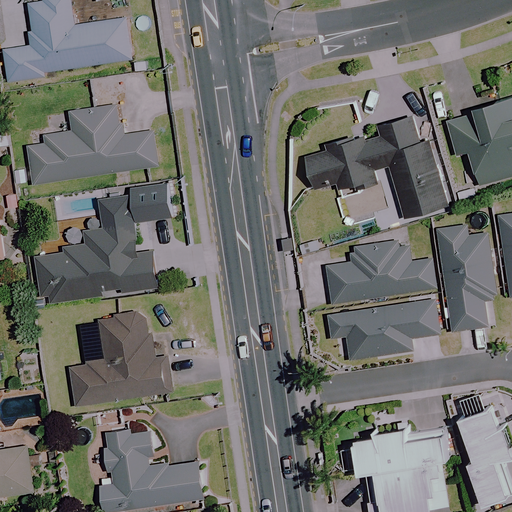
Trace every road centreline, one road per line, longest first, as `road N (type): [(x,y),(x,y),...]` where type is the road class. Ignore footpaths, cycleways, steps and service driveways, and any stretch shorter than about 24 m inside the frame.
road 1 (secondary): [(222,54),(265,400)]
road 2 (residential): [(265,400),(511,367)]
road 3 (residential): [(222,54),(417,18),(462,0)]
